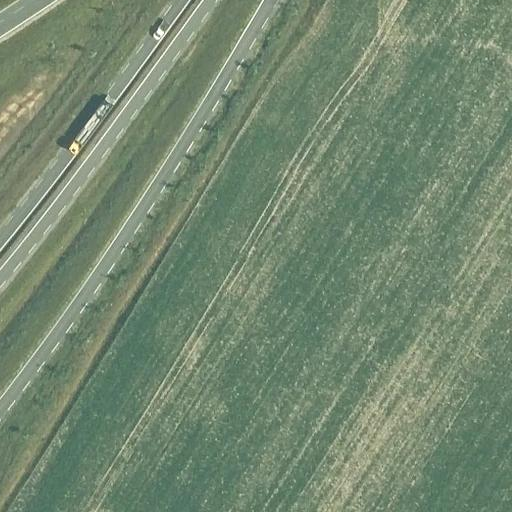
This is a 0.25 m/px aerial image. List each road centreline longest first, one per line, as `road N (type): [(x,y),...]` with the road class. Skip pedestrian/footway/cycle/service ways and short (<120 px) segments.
road 1 (primary): [(0,407),(110,259),(273,0)]
road 2 (trunk): [(0,278),(210,0)]
road 3 (trunk): [(182,0),(0,240)]
